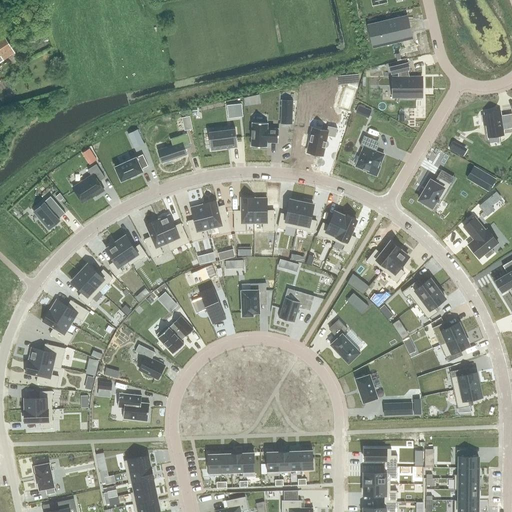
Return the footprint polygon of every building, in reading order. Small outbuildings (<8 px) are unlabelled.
[(398,20),(370,27),(374,45),(410,37),(407,22),(399,24),(398,20)] [(0,62),(4,61),(3,60),(14,53),(4,38),(0,40),(0,62)] [(408,62),(389,67),(391,75),(398,73),(398,78),(397,78),(397,88),(397,89),(400,89),(400,97),(420,97),(420,89),(421,89),(421,77),(406,77),(405,71),(410,70),(408,62)] [(282,100),(280,124),(291,124),(292,100),(282,100)] [(241,104),(234,105),(235,117),(242,117),(241,104)] [(502,130),(511,128),(511,115),(498,116),(497,111),(485,112),(485,115),(482,115),(483,125),(486,125),(487,137),(503,136),(502,130)] [(189,117),(182,118),(185,130),(191,129),(189,117)] [(252,122),(251,146),(266,147),(267,141),(270,141),(270,142),(278,143),(278,129),(267,128),(267,123),(252,122)] [(312,128),(307,152),(322,156),(327,136),(335,137),(337,128),(328,126),(326,131),(312,128)] [(235,129),(208,132),(210,151),(237,148),(235,129)] [(135,140),(138,147),(144,144),(137,130),(128,134),(131,141),(135,140)] [(172,145),(157,150),(161,163),(187,155),(184,146),(190,144),(187,134),(170,139),(172,145)] [(363,147),(355,166),(367,171),(366,172),(376,176),(380,166),(379,166),(383,154),(373,150),(377,141),(364,135),(360,145),(363,147)] [(115,167),(121,181),(142,171),(141,169),(148,166),(142,154),(115,167)] [(91,176),(73,188),(82,202),(95,194),(96,196),(104,191),(98,182),(105,178),(96,164),(87,170),(91,176)] [(480,179),(478,184),(488,190),(494,180),(474,167),(470,173),(480,179)] [(436,183),(430,180),(419,200),(424,203),(423,205),(430,209),(431,207),(432,207),(436,200),(438,201),(438,199),(441,201),(450,185),(439,178),(436,183)] [(50,197),(34,212),(50,230),(58,223),(57,221),(65,214),(50,197)] [(234,211),(234,231),(245,231),(245,223),(254,223),(253,198),(240,198),(241,211),(234,211)] [(253,198),(254,223),(263,223),(263,230),(274,230),(273,210),(267,210),(266,198),(254,198),(253,198)] [(281,213),(278,227),(285,229),(285,226),(296,228),(301,202),(290,200),(287,214),(281,213)] [(216,201),(203,204),(209,228),(218,226),(220,234),(230,231),(226,212),(219,213),(216,201)] [(301,202),(296,228),(307,230),(307,231),(314,233),(316,221),(310,219),(313,205),(301,202)] [(194,219),(187,221),(192,241),(203,238),(201,231),(209,228),(203,204),(191,207),(194,219)] [(323,223),(317,234),(324,237),(324,236),(335,240),(345,216),(334,212),(328,225),(323,223)] [(158,220),(157,220),(167,243),(170,250),(189,242),(180,223),(174,226),(169,215),(158,220)] [(345,216),(335,240),(345,245),(342,250),(349,253),(356,237),(350,235),(356,221),(345,216)] [(474,218),(463,227),(474,240),(467,245),(479,258),(484,254),(487,258),(494,252),(491,248),(498,242),(486,229),(485,230),(474,218)] [(150,237),(144,239),(152,258),(162,253),(159,246),(167,243),(157,220),(145,225),(150,237)] [(125,236),(116,243),(127,261),(130,264),(139,258),(140,259),(146,255),(139,245),(134,248),(125,236)] [(375,249),(366,261),(372,265),(374,263),(383,270),(399,249),(390,241),(380,253),(375,249)] [(116,243),(106,249),(114,261),(109,265),(116,275),(122,272),(118,267),(127,261),(116,243)] [(399,249),(383,270),(391,276),(390,277),(396,282),(404,272),(399,268),(408,257),(399,249),(400,249),(399,249)] [(506,273),(493,281),(501,294),(511,286),(511,259),(502,266),(506,273)] [(280,260),(278,267),(285,269),(287,262),(280,260)] [(88,264),(80,273),(99,291),(106,283),(107,283),(112,278),(103,270),(99,274),(88,264)] [(80,273),(71,281),(82,292),(78,296),(87,305),(92,300),(91,299),(99,291),(80,273)] [(415,282),(401,292),(405,297),(409,295),(416,304),(437,288),(430,278),(418,287),(415,282)] [(250,290),(241,291),(243,316),(252,315),(252,313),(259,313),(258,298),(266,298),(266,283),(250,284),(250,290)] [(201,298),(192,302),(196,313),(206,309),(209,317),(217,313),(220,321),(225,319),(226,319),(212,286),(199,292),(201,298)] [(437,288),(416,304),(428,319),(437,312),(434,307),(445,299),(437,288)] [(285,297),(279,317),(294,322),(299,308),(310,311),(315,296),(297,291),(294,299),(285,297)] [(56,300),(49,311),(71,324),(75,316),(82,320),(88,311),(70,300),(67,306),(56,300)] [(49,311),(43,322),(53,328),(50,334),(67,345),(73,335),(66,331),(71,324),(49,311)] [(162,329),(156,335),(158,337),(157,337),(173,354),(184,344),(180,339),(185,335),(186,336),(193,330),(180,316),(173,323),(169,328),(168,327),(164,331),(162,329)] [(338,320),(329,329),(337,338),(330,344),(348,364),(360,352),(342,333),(347,329),(338,320)] [(444,323),(432,328),(440,345),(464,334),(459,323),(446,328),(444,323)] [(464,334),(440,345),(447,362),(458,357),(456,352),(469,346),(464,334)] [(31,348),(28,361),(53,366),(60,368),(65,349),(45,344),(43,351),(31,348)] [(138,344),(135,352),(145,357),(139,369),(157,379),(160,373),(164,365),(151,359),(154,352),(138,344)] [(28,361),(25,373),(38,376),(36,383),(56,387),(58,376),(51,375),(53,366),(28,361)] [(461,369),(449,372),(453,390),(479,385),(476,372),(463,375),(461,369)] [(369,375),(355,379),(363,402),(376,398),(369,375)] [(479,385),(453,390),(457,408),(458,412),(470,412),(469,406),(468,400),(481,397),(479,385)] [(40,398),(25,398),(25,410),(51,409),(51,398),(52,398),(52,391),(39,392),(40,398)] [(119,393),(117,407),(124,408),(123,418),(147,421),(149,404),(141,403),(141,396),(119,393)] [(411,403),(397,403),(398,415),(412,415),(411,403)] [(25,410),(24,410),(25,422),(41,422),(41,428),(53,427),(53,420),(52,420),(51,409),(25,410)] [(384,461),(384,467),(397,467),(397,455),(391,455),(391,449),(364,448),(364,460),(384,461)] [(172,450),(160,451),(161,464),(173,462),(172,450)] [(301,450),(289,451),(290,470),(301,470),(301,450)] [(312,450),(301,450),(301,470),(313,469),(312,450)] [(456,450),(456,456),(459,456),(458,468),(478,468),(478,456),(468,456),(468,450),(456,450)] [(278,451),(266,452),(267,476),(279,475),(279,473),(278,451)] [(289,451),(278,451),(279,473),(290,473),(290,470),(289,451)] [(243,472),(242,472),(242,477),(255,476),(254,452),(242,453),(243,472)] [(219,453),(207,454),(208,476),(220,475),(220,473),(219,453)] [(231,453),(219,453),(220,473),(231,472),(231,453)] [(242,453),(231,453),(231,472),(242,472),(243,472),(242,453)] [(147,456),(124,461),(126,472),(150,467),(147,456)] [(49,463),(35,466),(36,474),(37,482),(38,481),(40,489),(45,488),(47,494),(55,493),(52,478),(53,478),(52,471),(50,471),(49,463)] [(150,467),(126,472),(129,483),(132,483),(132,482),(152,478),(153,478),(150,467)] [(364,472),(364,484),(390,484),(390,478),(397,478),(397,467),(384,467),(384,473),(364,472)] [(454,474),(454,479),(458,479),(478,479),(478,468),(458,468),(458,474),(454,474)] [(152,478),(132,482),(132,483),(135,492),(135,493),(154,488),(154,487),(152,478)] [(454,479),(454,490),(456,490),(456,489),(478,490),(478,479),(458,479),(454,479)] [(384,496),(384,502),(396,502),(397,490),(390,490),(390,484),(364,484),(364,495),(384,496)] [(135,492),(131,493),(133,504),(157,499),(155,490),(154,487),(154,488),(135,493),(135,492)] [(456,500),(478,500),(478,490),(456,489),(456,490),(456,500)] [(227,508),(216,511),(215,511),(241,511),(248,510),(245,497),(226,501),(227,508)] [(54,511),(51,511),(69,511),(69,509),(75,508),(73,499),(53,504),(54,511)] [(157,499),(133,504),(134,511),(149,511),(159,510),(157,499)] [(281,500),(281,511),(312,511),(313,508),(301,508),(301,500),(281,500)] [(454,500),(453,511),(477,511),(478,500),(456,500),(454,500)] [(363,511),(396,511),(396,502),(384,502),(384,508),(363,508),(363,511)]
